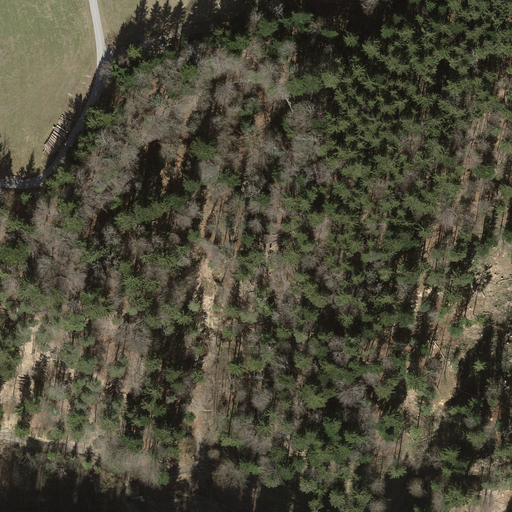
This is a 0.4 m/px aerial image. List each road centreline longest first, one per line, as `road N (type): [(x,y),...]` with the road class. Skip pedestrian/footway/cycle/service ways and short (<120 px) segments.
road 1 (track): [(0,436),(122,468),(228,474),(312,511)]
road 2 (residential): [(93,0),(102,56),(94,98),(46,177),(0,182)]
